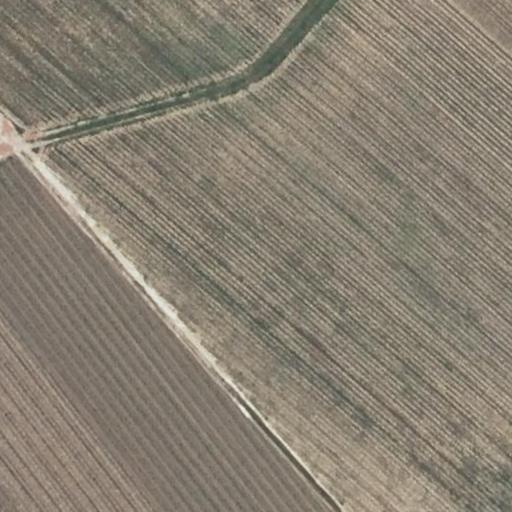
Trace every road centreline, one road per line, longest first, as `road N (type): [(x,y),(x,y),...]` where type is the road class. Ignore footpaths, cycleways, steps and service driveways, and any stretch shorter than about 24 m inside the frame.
road 1 (track): [(0,131),(346,511)]
road 2 (track): [(0,150),(257,72),(325,0)]
